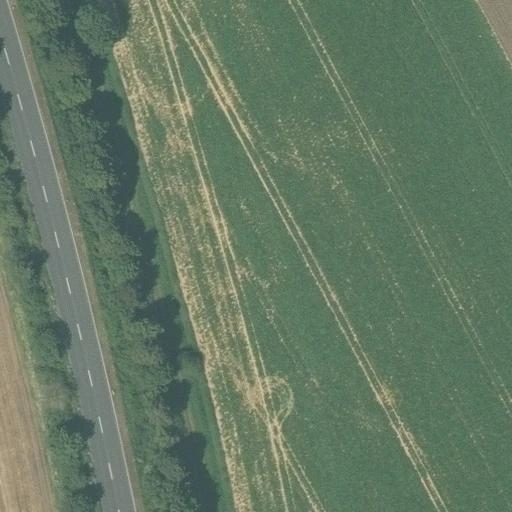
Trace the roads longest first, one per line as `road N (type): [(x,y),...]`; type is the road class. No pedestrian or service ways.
road 1 (track): [(192,511),(124,184),(70,0)]
road 2 (primary): [(115,511),(77,324),(0,48)]
